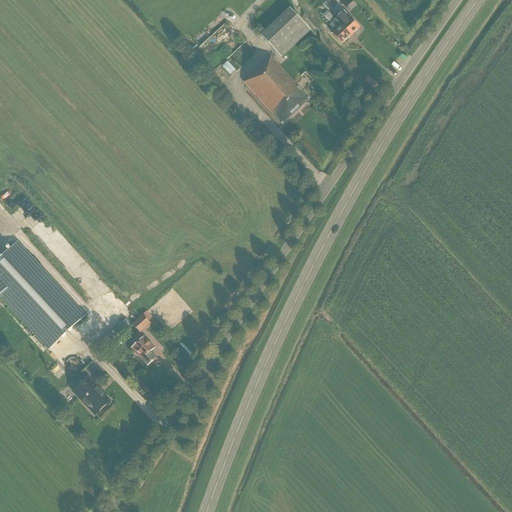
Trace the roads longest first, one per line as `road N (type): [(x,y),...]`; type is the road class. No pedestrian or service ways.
road 1 (unclassified): [(110,511),(460,0)]
road 2 (primary): [(207,511),(276,340),(377,153),(477,0)]
